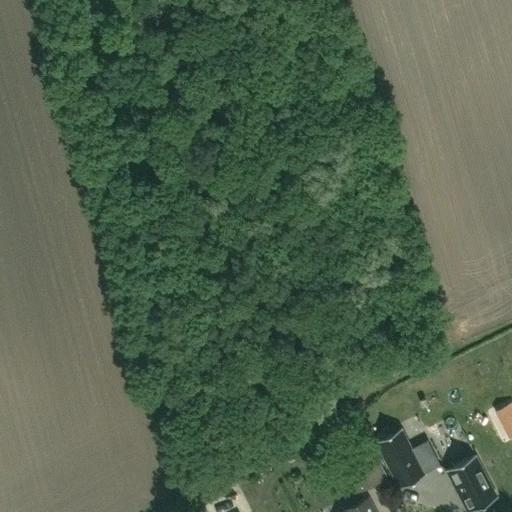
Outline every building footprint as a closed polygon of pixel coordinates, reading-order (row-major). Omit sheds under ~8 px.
[(382,452),(400,485),(422,474),(405,440),(399,428),(376,440),(382,452)] [(441,458),(433,443),(417,451),(424,466),(441,458)] [(344,462),(358,489),(386,475),(372,448),(344,462)] [(467,511),(496,497),(474,454),(446,469),(467,511)] [(376,511),(368,497),(344,509),(345,511),(376,511)]
